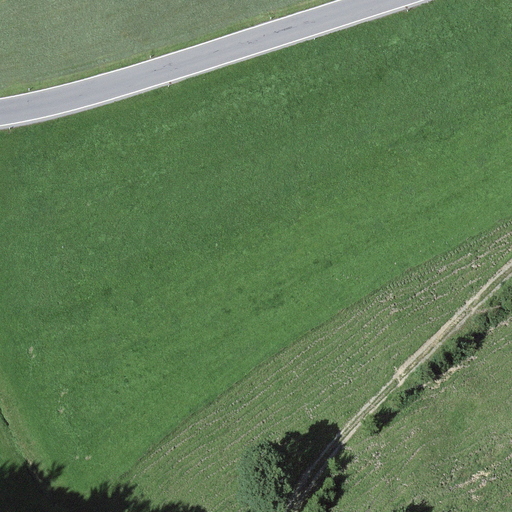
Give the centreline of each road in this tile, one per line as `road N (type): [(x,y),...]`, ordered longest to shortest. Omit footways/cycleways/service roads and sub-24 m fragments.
road 1 (tertiary): [(0,115),(383,0)]
road 2 (track): [(511,268),(317,464),(285,511)]
